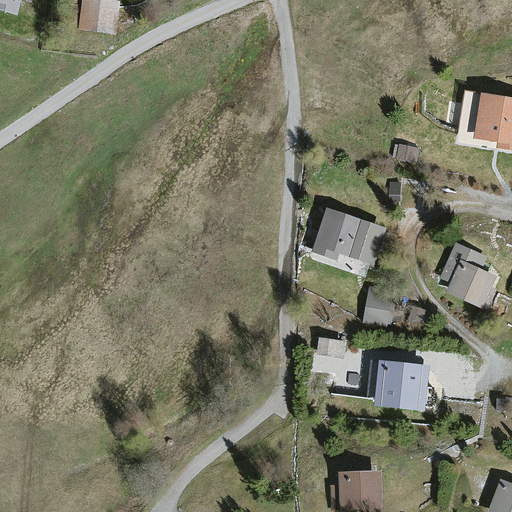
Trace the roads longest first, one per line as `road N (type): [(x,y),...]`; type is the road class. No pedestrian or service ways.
road 1 (track): [(509,372),(436,308),(415,276),(412,240),(423,222),(451,210),(511,219)]
road 2 (residential): [(0,145),(143,48),(239,0)]
